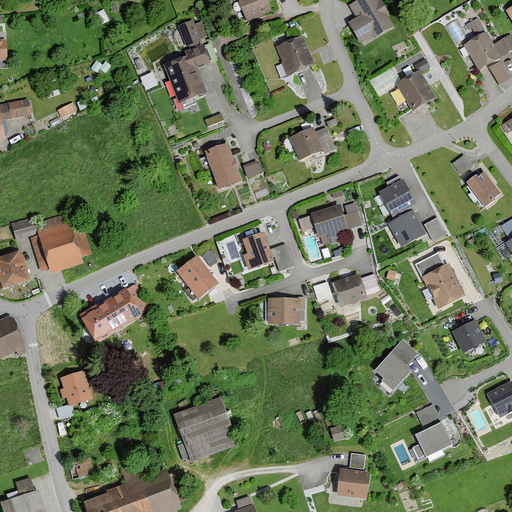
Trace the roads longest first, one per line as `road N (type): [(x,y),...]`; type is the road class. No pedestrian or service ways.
road 1 (residential): [(383,160),(27,312)]
road 2 (residential): [(27,312),(69,511)]
road 3 (residential): [(355,90),(244,132),(216,93)]
road 4 (residential): [(200,511),(218,487),(241,477),(335,461)]
